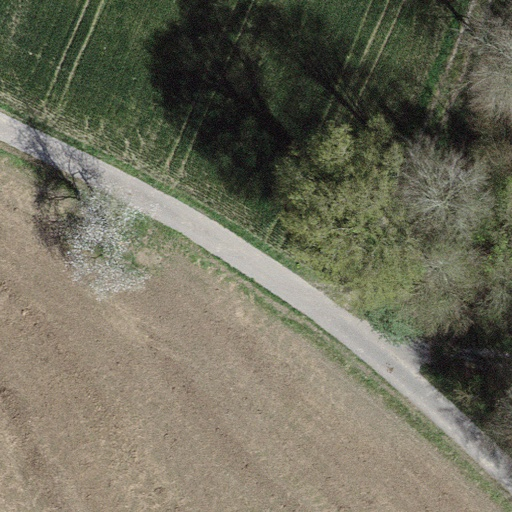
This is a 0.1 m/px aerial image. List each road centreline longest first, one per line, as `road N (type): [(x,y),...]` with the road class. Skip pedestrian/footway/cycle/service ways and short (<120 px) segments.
road 1 (track): [(0,135),(306,292),(403,369)]
road 2 (track): [(403,369),(511,476)]
